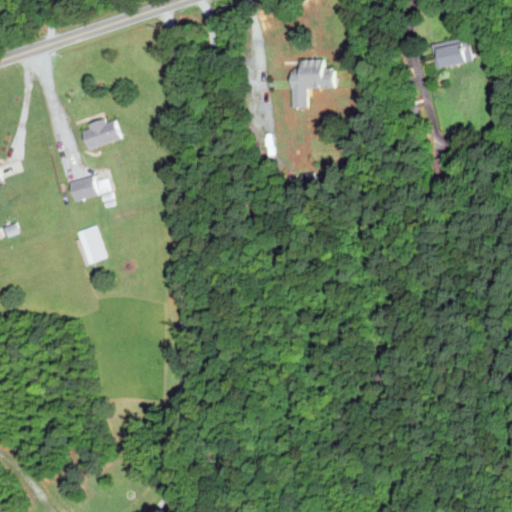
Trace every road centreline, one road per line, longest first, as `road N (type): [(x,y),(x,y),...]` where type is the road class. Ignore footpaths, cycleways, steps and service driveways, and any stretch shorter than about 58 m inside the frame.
road 1 (residential): [(170,4),(176,485),(159,511),(41,509),(0,449)]
road 2 (tertiary): [(0,59),(182,0)]
